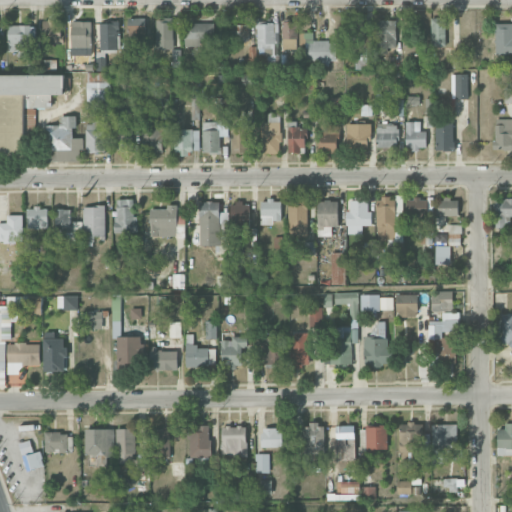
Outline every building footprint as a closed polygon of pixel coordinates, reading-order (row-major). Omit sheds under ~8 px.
[(446,46),(445,17),(431,18),(431,46),(446,46)] [(144,18),(128,18),(127,41),(143,42),(144,18)] [(61,44),(61,19),(43,19),(42,44),(61,44)] [(370,52),(371,21),(351,20),(350,52),(370,52)] [(396,20),(377,20),(377,53),(387,53),(387,48),(396,47),(396,20)] [(297,21),(282,21),(283,49),(297,49),(297,21)] [(71,55),(92,55),(91,22),(65,22),(65,42),(71,42),(71,55)] [(100,50),(119,49),(119,22),(100,22),(100,50)] [(155,49),(173,49),(173,22),(156,22),(155,49)] [(184,46),(200,46),(200,40),(213,40),(213,22),(183,23),(184,46)] [(276,22),(256,23),(258,55),(266,55),(266,66),(278,65),(276,22)] [(511,54),(511,23),(495,24),(496,55),(511,54)] [(29,57),(29,46),(35,46),(36,25),(8,25),(8,51),(17,51),(17,56),(29,57)] [(249,25),(228,25),(228,40),(249,41),(249,25)] [(313,41),(313,33),(305,33),(305,61),(336,61),(336,40),(313,41)] [(453,67),(462,67),(461,50),(452,51),(453,67)] [(87,73),(87,82),(110,81),(110,72),(87,73)] [(0,94),(25,95),(25,114),(35,114),(35,108),(51,108),(51,95),(64,95),(64,75),(0,74),(0,94)] [(468,98),(467,74),(452,74),(452,98),(468,98)] [(87,82),(86,107),(102,108),(102,116),(110,116),(111,82),(87,82)] [(216,119),(226,120),(228,102),(218,101),(216,119)] [(261,121),(260,153),(280,153),(280,114),(268,113),(268,121),(261,121)] [(82,137),(72,138),(72,129),(76,129),(76,116),(59,116),(59,125),(48,125),(48,150),(58,150),(58,160),(82,160),(82,137)] [(494,150),(511,149),(511,118),(494,118),(494,150)] [(131,150),(132,120),(113,120),(113,149),(131,150)] [(104,151),(104,122),(86,121),(86,151),(104,151)] [(163,152),(162,121),(141,121),(142,152),(163,152)] [(426,131),(420,131),(420,121),(405,121),(406,149),(426,149),(426,131)] [(203,152),(220,152),(219,122),(202,122),(203,152)] [(370,124),(347,123),(346,147),(370,147),(370,124)] [(376,147),(398,147),(398,124),(377,123),(376,147)] [(454,123),(436,123),(436,150),(453,150),(454,123)] [(230,152),(249,153),(250,126),(231,126),(230,152)] [(338,126),(320,126),(320,151),(338,151),(338,126)] [(288,152),(305,153),(305,127),(289,127),(288,152)] [(199,150),(199,129),(174,129),(174,154),(189,154),(189,150),(199,150)] [(396,198),(377,197),(376,239),(395,240),(396,198)] [(407,199),(408,219),(431,218),(430,197),(407,199)] [(458,215),(458,198),(438,199),(438,216),(458,215)] [(495,228),(509,228),(510,216),(511,216),(511,198),(496,198),(495,228)] [(116,232),(135,232),(134,199),(115,199),(116,232)] [(281,200),(261,200),(261,223),(281,223),(281,200)] [(288,234),(307,234),(308,200),(300,200),(300,203),(289,203),(288,234)] [(318,200),(317,236),(331,236),(332,226),(337,226),(338,201),(318,200)] [(370,200),(349,201),(350,211),(346,211),(346,234),(362,234),(362,226),(370,225),(370,200)] [(199,245),(222,245),(222,239),(229,239),(229,212),(219,212),(220,201),(200,201),(199,245)] [(249,231),(249,203),(231,202),(231,231),(249,231)] [(149,236),(177,236),(177,217),(177,205),(167,205),(167,209),(149,209),(149,236)] [(105,206),(83,206),(84,237),(105,237),(105,206)] [(27,208),(28,228),(48,228),(47,207),(27,208)] [(55,238),(72,239),(72,242),(81,242),(82,221),(70,221),(71,209),(56,209),(55,238)] [(0,242),(23,242),(22,215),(7,215),(7,222),(0,222),(0,242)] [(448,224),(448,240),(461,241),(461,225),(448,224)] [(422,232),(421,243),(432,244),(432,233),(422,232)] [(314,242),(305,241),(305,253),(314,253),(314,242)] [(450,264),(450,245),(435,246),(435,264),(450,264)] [(331,284),(345,284),(346,252),(332,252),(331,284)] [(184,261),(173,261),(173,288),(184,288),(184,261)] [(217,287),(227,287),(228,276),(218,276),(217,287)] [(452,291),(431,291),(432,311),(452,311),(452,291)] [(358,292),(334,292),(334,304),(350,304),(350,327),(330,327),(331,364),(352,364),(351,343),(358,343),(358,292)] [(417,294),(395,294),(396,317),(417,316),(417,294)] [(78,295),(57,295),(58,309),(78,309),(78,295)] [(120,295),(113,295),(114,321),(121,320),(120,295)] [(389,310),(388,295),(360,296),(361,311),(389,310)] [(0,384),(6,385),(5,340),(12,340),(11,321),(19,321),(19,306),(27,306),(27,296),(7,296),(7,306),(0,305),(0,384)] [(42,315),(43,301),(28,301),(28,315),(42,315)] [(141,308),(131,308),(131,318),(141,318),(141,308)] [(85,319),(86,329),(103,328),(102,311),(81,312),(81,320),(85,319)] [(454,337),(442,337),(442,331),(459,331),(459,312),(442,312),(442,321),(429,321),(429,364),(454,364),(454,337)] [(502,346),(511,345),(511,315),(502,316),(502,346)] [(216,320),(205,321),(205,338),(216,338),(216,320)] [(386,321),(372,322),(373,325),(363,325),(365,366),(388,365),(386,321)] [(170,337),(180,337),(180,322),(169,322),(170,337)] [(44,372),(66,371),(66,338),(55,338),(55,332),(43,332),(44,372)] [(265,364),(285,364),(284,332),(264,332),(264,342),(258,342),(258,357),(265,357),(265,364)] [(308,367),(309,333),(291,332),(290,366),(308,367)] [(216,366),(215,347),(193,347),(193,335),(186,335),(186,366),(216,366)] [(117,337),(118,365),(144,364),(143,336),(117,337)] [(222,340),(221,366),(242,367),(242,348),(247,348),(247,336),(231,336),(231,340),(222,340)] [(7,343),(8,374),(24,373),(24,366),(40,365),(39,343),(7,343)] [(177,349),(151,350),(152,370),(178,369),(177,349)] [(307,423),(305,458),(323,459),(324,424),(307,423)] [(424,423),(399,423),(400,455),(424,454),(424,423)] [(497,455),(511,454),(511,423),(504,423),(504,428),(497,428),(497,455)] [(210,424),(188,425),(189,457),(211,457),(210,424)] [(456,424),(431,424),(432,464),(448,464),(448,458),(457,458),(456,424)] [(336,439),(354,439),(354,425),(335,425),(336,439)] [(387,426),(366,425),(365,449),(387,449),(387,426)] [(246,426),(221,426),(222,457),(247,456),(246,426)] [(85,429),(85,456),(104,455),(104,458),(115,457),(114,428),(85,429)] [(117,463),(135,463),(134,428),(116,429),(117,463)] [(170,429),(151,428),(151,457),(170,457),(170,429)] [(282,446),(282,428),(261,428),(262,447),(282,446)] [(68,451),(68,442),(73,442),(72,433),(45,433),(45,451),(68,451)] [(33,452),(30,440),(19,444),(27,471),(45,466),(40,451),(33,452)] [(269,454),(255,454),(256,473),(269,472),(269,454)] [(132,478),(116,477),(115,485),(132,486),(132,478)] [(457,488),(457,478),(444,478),(443,488),(457,488)] [(271,480),(257,480),(257,492),(271,492),(271,480)] [(411,481),(397,481),(397,493),(411,493),(411,481)] [(337,492),(352,493),(352,485),(337,484),(337,492)] [(375,486),(361,487),(361,499),(375,499),(375,486)]
